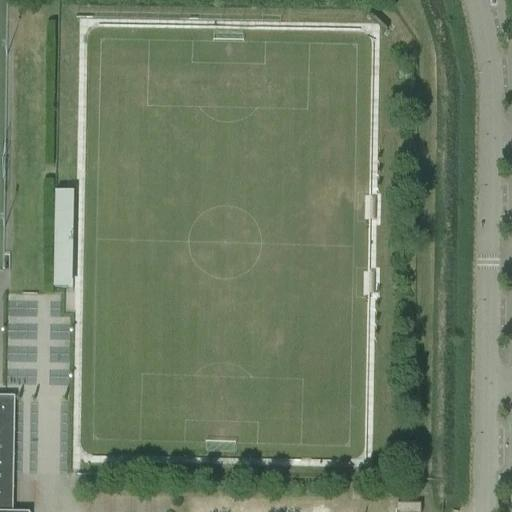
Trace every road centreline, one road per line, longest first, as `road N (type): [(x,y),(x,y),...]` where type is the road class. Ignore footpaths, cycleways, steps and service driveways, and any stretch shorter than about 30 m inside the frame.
road 1 (unclassified): [(487,381),(493,134)]
road 2 (unclassified): [(493,134),(491,66),(477,0)]
road 3 (unclassified): [(486,511),(487,381)]
